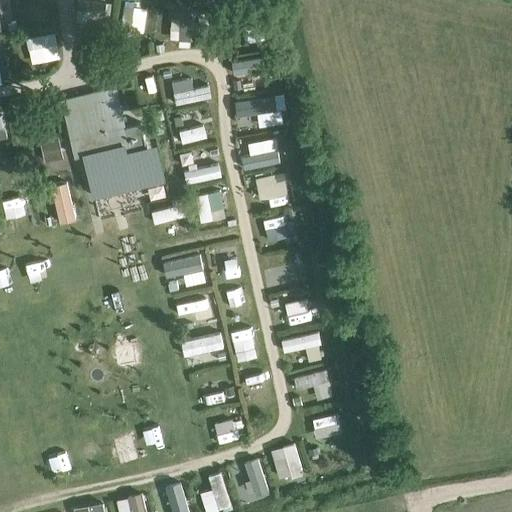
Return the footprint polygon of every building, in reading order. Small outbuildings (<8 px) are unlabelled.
[(12,0),(0,0),(0,23),(13,23),(12,0)] [(111,19),(111,0),(78,0),(79,19),(111,19)] [(225,9),(226,0),(185,0),(185,1),(225,9)] [(170,7),(172,38),(195,37),(193,6),(170,7)] [(218,36),(217,12),(197,13),(198,37),(218,36)] [(266,22),(242,23),(243,44),(267,43),(266,22)] [(233,72),(271,70),(270,56),(232,57),(233,72)] [(214,96),(212,84),(195,86),(194,75),(171,79),(174,102),(214,96)] [(136,100),(155,100),(155,83),(136,83),(136,100)] [(83,155),(93,197),(134,187),(124,145),(130,144),(116,86),(61,100),(75,157),(83,155)] [(279,91),(235,99),(239,121),(283,113),(279,91)] [(212,135),(209,121),(180,129),(183,142),(212,135)] [(46,164),(64,157),(55,133),(37,140),(46,164)] [(281,162),(280,137),(251,138),(252,153),(243,154),(243,164),(281,162)] [(188,182),(225,173),(222,160),(185,169),(188,182)] [(282,179),(251,187),(257,207),(287,199),(282,179)] [(47,213),(66,207),(61,188),(41,193),(47,213)] [(224,188),(198,191),(201,219),(227,217),(224,188)] [(167,223),(188,217),(181,196),(161,202),(167,223)] [(268,241),(291,235),(284,212),(262,218),(268,241)] [(217,267),(239,265),(237,246),(215,249),(217,267)] [(279,254),(286,282),(310,275),(303,248),(279,254)] [(181,287),(208,280),(202,258),(175,264),(181,287)] [(0,302),(16,297),(6,268),(0,270),(0,302)] [(202,294),(179,298),(182,318),(205,314),(202,294)] [(228,309),(244,307),(243,296),(226,298),(228,309)] [(308,296),(286,301),(290,322),(313,318),(308,296)] [(231,337),(239,356),(260,349),(253,329),(231,337)] [(306,346),(309,359),(326,355),(319,329),(280,338),(283,352),(306,346)] [(220,334),(187,336),(188,362),(222,360),(220,334)] [(328,365),(293,375),(297,388),(315,384),(319,398),(336,394),(328,365)] [(268,382),(247,387),(251,406),(273,400),(268,382)] [(205,402),(236,397),(235,387),(203,392),(205,402)] [(338,410),(313,417),(318,437),(344,431),(338,410)] [(213,422),(219,442),(241,436),(235,416),(213,422)] [(285,484),(309,477),(298,440),(274,447),(285,484)] [(50,453),(54,472),(75,468),(72,449),(50,453)] [(256,495),(273,489),(263,455),(245,460),(256,495)] [(157,486),(163,511),(192,511),(184,479),(157,486)] [(202,487),(209,511),(220,511),(232,509),(224,481),(202,487)] [(150,511),(149,492),(121,495),(121,511),(150,511)] [(109,511),(107,499),(78,505),(78,511),(109,511)]
